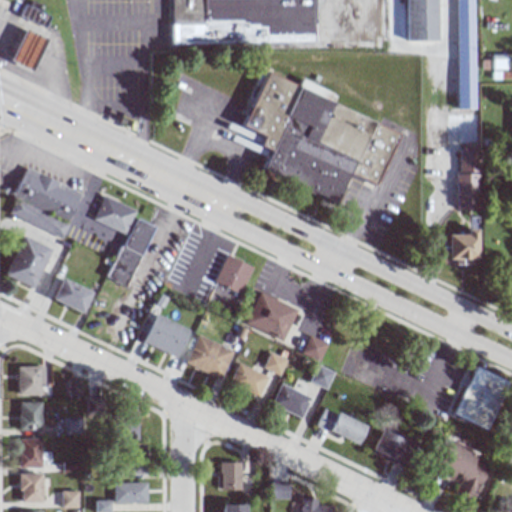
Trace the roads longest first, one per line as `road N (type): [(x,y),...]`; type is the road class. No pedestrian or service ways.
road 1 (tertiary): [(0,116),(511,363)]
road 2 (tertiary): [(511,335),(26,98)]
road 3 (residential): [(400,511),(0,317)]
